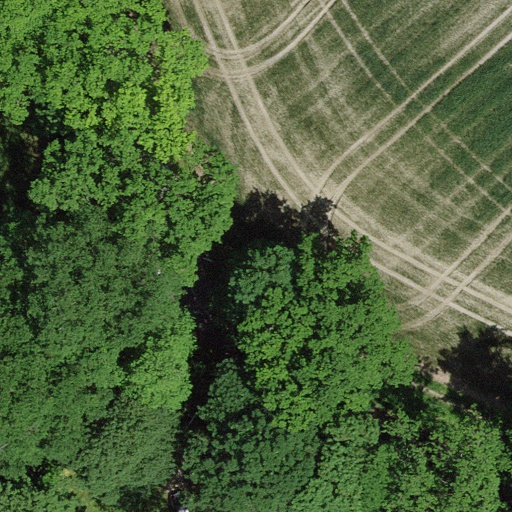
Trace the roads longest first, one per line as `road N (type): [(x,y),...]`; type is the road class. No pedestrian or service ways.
road 1 (residential): [(173,282),(231,341),(289,380),(511,496)]
road 2 (residential): [(88,0),(171,232),(173,282)]
road 3 (residential): [(173,282),(126,315),(43,421),(15,470),(4,511)]
